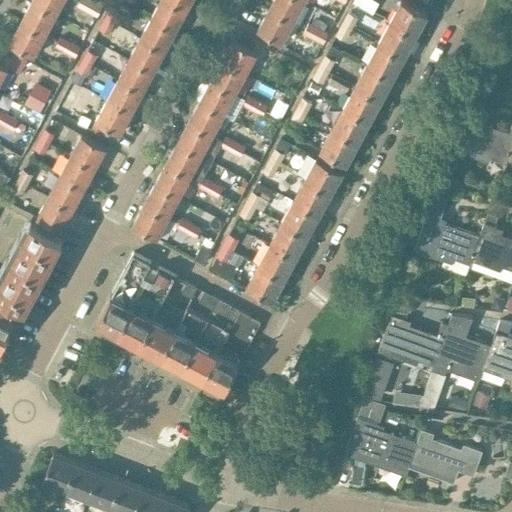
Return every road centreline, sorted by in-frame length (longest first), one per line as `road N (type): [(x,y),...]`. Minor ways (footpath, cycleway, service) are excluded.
road 1 (residential): [(291,321),(331,274),(462,0)]
road 2 (residential): [(105,228),(228,0)]
road 3 (residential): [(291,321),(105,228)]
road 4 (residential): [(20,414),(29,369),(105,228)]
road 5 (residential): [(214,482),(20,414)]
road 6 (residential): [(214,482),(291,321)]
road 7 (residential): [(379,511),(214,482)]
